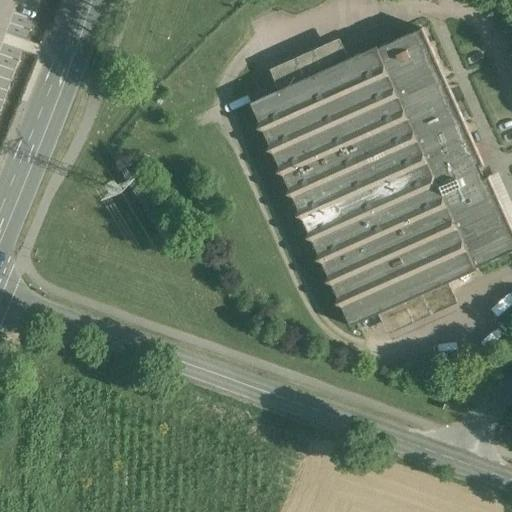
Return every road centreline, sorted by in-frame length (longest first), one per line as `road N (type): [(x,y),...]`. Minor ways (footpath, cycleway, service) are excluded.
road 1 (tertiary): [(0,287),(452,458)]
road 2 (tertiary): [(89,0),(0,234)]
road 3 (unknown): [(511,285),(473,314),(359,359)]
